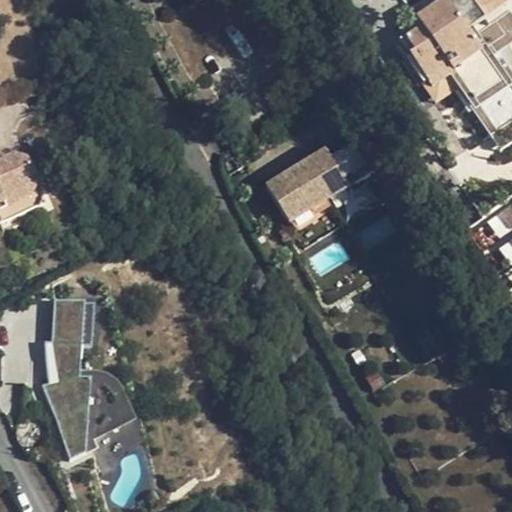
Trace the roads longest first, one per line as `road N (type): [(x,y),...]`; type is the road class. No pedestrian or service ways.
road 1 (residential): [(106,0),(397,511)]
road 2 (residential): [(379,0),(380,37),(468,168),(490,176),(511,168)]
